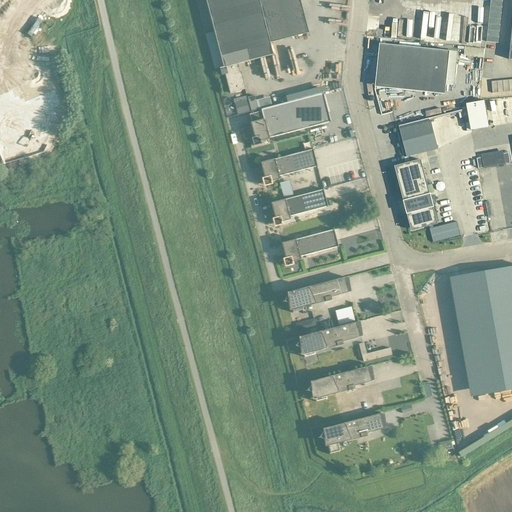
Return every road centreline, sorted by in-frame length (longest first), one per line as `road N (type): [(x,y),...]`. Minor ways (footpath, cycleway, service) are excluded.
road 1 (unclassified): [(231,511),(100,0)]
road 2 (unclassified): [(402,267),(351,74),(357,0)]
